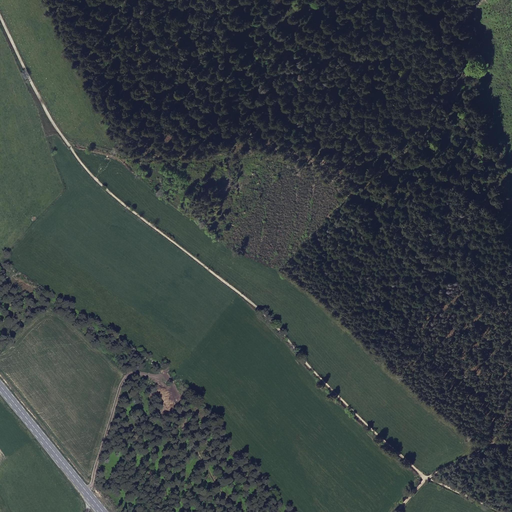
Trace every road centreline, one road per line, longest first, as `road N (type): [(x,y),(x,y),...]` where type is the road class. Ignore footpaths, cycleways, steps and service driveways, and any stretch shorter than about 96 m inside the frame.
road 1 (track): [(0,5),(65,135),(99,178),(266,310),(427,475),(504,511)]
road 2 (secondary): [(0,383),(103,511)]
road 3 (track): [(399,511),(427,475),(511,442)]
